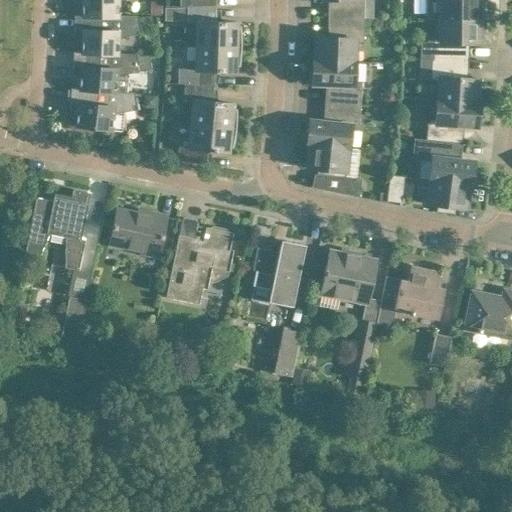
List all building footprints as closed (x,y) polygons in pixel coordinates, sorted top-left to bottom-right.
[(83,16),(74,16),(138,17),(137,16),(118,16),(118,1),(121,0),(74,0),(74,1),(83,3),(83,16)] [(332,0),(333,18),(363,19),(363,0),(332,0)] [(441,0),(441,19),(482,20),(482,3),(479,3),(478,0),(441,0)] [(166,7),(165,17),(182,18),(183,8),(166,7)] [(197,22),(196,46),(241,47),(242,41),(241,34),(241,28),(237,28),(237,22),(216,22),(216,7),(187,7),(187,22),(197,22)] [(74,52),(137,55),(136,54),(117,54),(118,39),(141,33),(138,17),(74,16),(74,37),(82,39),(82,52),(74,52)] [(314,44),(313,60),(354,62),(355,42),(363,42),(363,19),(333,18),(332,38),(318,37),(317,44),(314,44)] [(421,45),(420,59),(432,59),(463,60),(464,43),(470,43),(478,43),(479,36),(482,36),(482,20),(441,19),(441,39),(433,39),(421,45)] [(184,84),(213,86),(214,71),(235,72),(236,66),(240,66),(240,60),(241,54),(241,47),(196,46),(196,62),(180,66),(180,65),(178,65),(178,84),(184,84)] [(71,88),(71,89),(134,93),(127,92),(128,74),(151,69),(149,56),(137,55),(74,52),(73,73),(81,76),(80,89),(71,88)] [(438,100),(479,103),(480,86),(477,86),(477,79),(462,78),(463,60),(432,59),(432,79),(439,80),(438,100)] [(354,62),(313,60),(312,84),(330,85),(329,104),(360,106),(361,82),(353,82),(354,62)] [(193,100),(191,124),(236,128),(237,122),(237,115),(237,109),(233,109),(233,103),(212,101),(213,86),(184,84),(183,99),(193,100)] [(113,114),(137,112),(134,93),(71,89),(70,109),(78,112),(76,126),(94,128),(94,130),(102,132),(103,129),(111,130),(113,114)] [(427,139),(458,142),(459,125),(478,126),(479,103),(438,100),(437,120),(429,120),(427,139)] [(310,121),(307,144),(348,148),(350,128),(358,129),(360,106),(329,104),(328,123),(310,121)] [(179,146),(177,159),(206,166),(208,150),(228,152),(229,147),(233,148),(234,141),(235,135),(236,128),(191,124),(190,139),(180,138),(179,146)] [(431,180),(471,185),(474,162),(456,160),(458,142),(427,139),(425,159),(433,160),(431,180)] [(355,179),(345,178),(348,148),(307,144),(304,167),(319,169),(318,173),(317,173),(317,174),(318,174),(318,178),(316,178),(315,187),(312,186),(312,187),(359,196),(359,195),(358,195),(360,182),(354,182),(355,179)] [(391,176),(390,181),(388,201),(400,202),(403,177),(391,176)] [(466,201),(470,201),(471,185),(431,180),(428,204),(438,205),(438,211),(454,213),(455,207),(465,208),(466,201)] [(37,198),(24,259),(37,262),(49,234),(65,237),(65,268),(79,270),(85,240),(81,239),(88,205),(85,204),(87,192),(73,189),(71,197),(55,194),(53,201),(37,198)] [(117,209),(113,228),(109,244),(142,250),(141,253),(158,256),(167,216),(145,212),(144,215),(117,209)] [(175,255),(166,297),(199,304),(202,288),(207,289),(209,281),(212,268),(229,271),(229,270),(233,250),(230,249),(233,233),(229,232),(227,229),(213,226),(210,228),(206,227),(205,230),(205,232),(201,231),(195,235),(194,238),(179,235),(175,255)] [(271,289),(269,296),(268,302),(293,307),(306,245),(281,240),(279,252),(246,245),(245,246),(257,249),(257,251),(256,251),(252,271),(255,272),(252,285),(271,289)] [(367,304),(375,266),(376,260),(360,256),(361,253),(341,249),(341,252),(330,250),(321,294),(367,304)] [(439,318),(440,309),(444,290),(437,288),(440,273),(411,267),(407,282),(387,278),(387,276),(386,276),(382,296),(377,319),(393,322),(395,309),(408,312),(408,313),(412,314),(413,313),(439,318)] [(511,339),(511,290),(503,288),(501,296),(471,290),(463,329),(511,339)] [(69,296),(61,337),(78,341),(87,300),(69,296)] [(376,324),(360,320),(348,376),(365,380),(376,324)] [(301,332),(283,328),(273,373),(292,377),(301,332)] [(445,365),(451,337),(435,333),(429,361),(445,365)]
